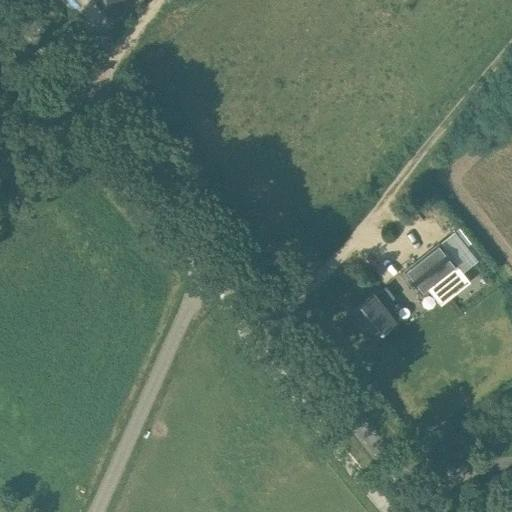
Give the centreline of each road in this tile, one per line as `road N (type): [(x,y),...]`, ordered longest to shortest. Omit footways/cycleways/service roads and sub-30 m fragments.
road 1 (track): [(271,312),(337,258),(511,45)]
road 2 (tertiary): [(199,225),(88,87),(0,0)]
road 3 (tertiary): [(413,490),(242,278)]
road 4 (unclassified): [(97,511),(202,283)]
